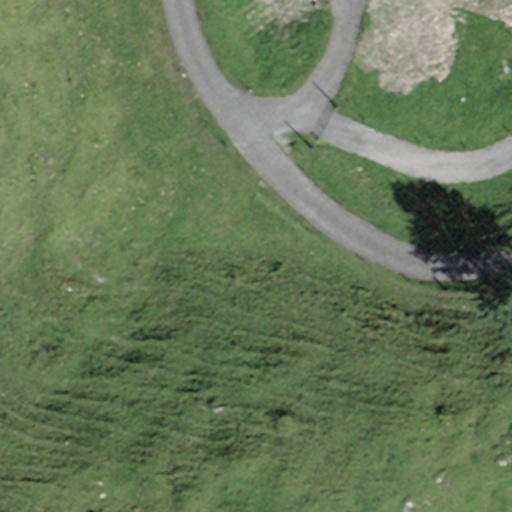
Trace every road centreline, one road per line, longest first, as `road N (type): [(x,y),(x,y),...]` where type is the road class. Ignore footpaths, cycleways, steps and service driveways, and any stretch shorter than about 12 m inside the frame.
road 1 (track): [(179,0),(184,44),(222,109),(301,117),(447,167),(511,150)]
road 2 (track): [(511,260),(428,263),(335,231),(258,169),(222,109)]
